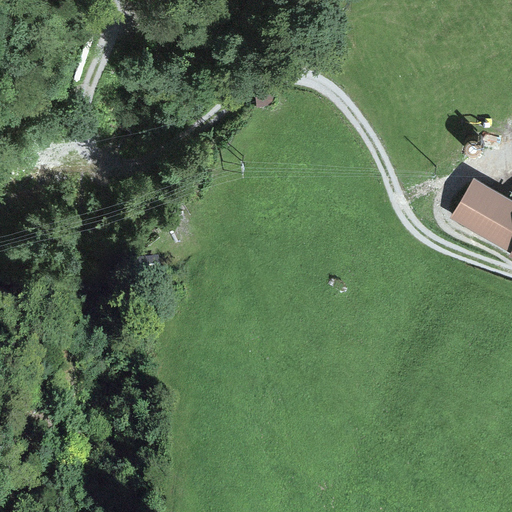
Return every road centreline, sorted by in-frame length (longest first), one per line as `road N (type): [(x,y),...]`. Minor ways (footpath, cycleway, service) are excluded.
road 1 (track): [(135,161),(162,153),(250,88),(299,76),(317,81),(363,127),(408,223),(511,274)]
road 2 (track): [(135,161),(106,160),(86,123),(113,0)]
